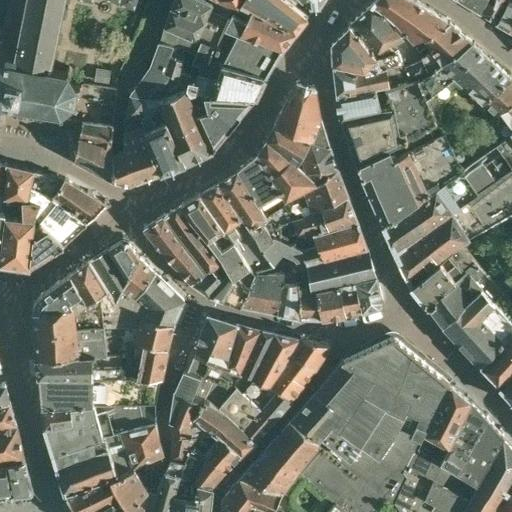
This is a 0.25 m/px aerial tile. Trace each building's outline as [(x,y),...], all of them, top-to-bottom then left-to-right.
[(28,0),(20,42),(15,54),(53,62),(55,51),(56,45),(65,0),(28,0)] [(174,0),(172,7),(200,18),(207,0),(174,0)] [(192,37),(201,40),(220,48),(231,24),(282,47),(295,30),(243,2),(241,7),(224,0),(211,0),(211,1),(209,0),(207,0),(200,18),(192,37)] [(224,0),(241,7),(243,2),(295,30),(308,15),(288,0),(224,0)] [(415,0),(375,0),(373,3),(413,42),(422,58),(434,50),(426,36),(449,21),(415,0)] [(465,0),(481,10),(485,0),(465,0)] [(505,0),(485,0),(481,10),(497,20),(505,0)] [(511,24),(511,0),(505,0),(497,20),(510,28),(511,24)] [(373,4),(350,23),(349,24),(376,57),(401,57),(397,47),(395,47),(391,41),(400,35),(411,53),(404,58),(406,64),(407,68),(422,58),(413,42),(373,3),(373,4)] [(192,37),(200,18),(172,7),(164,25),(192,37)] [(449,20),(449,21),(426,36),(434,50),(441,61),(471,40),(450,20),(449,20)] [(201,40),(196,54),(192,62),(210,70),(220,68),(225,58),(266,75),(266,73),(281,48),(282,47),(231,24),(220,48),(201,40)] [(406,64),(404,58),(402,59),(401,57),(376,57),(349,24),(332,40),(334,62),(354,71),(387,70),(406,64)] [(175,44),(165,68),(187,86),(255,96),(266,75),(225,58),(220,68),(210,70),(192,62),(190,73),(181,71),(184,60),(183,60),(185,54),(182,48),(196,54),(201,40),(192,37),(164,25),(162,32),(160,40),(175,44)] [(0,114),(3,102),(20,105),(19,110),(21,110),(22,106),(40,109),(39,113),(42,113),(43,109),(59,112),(61,120),(65,118),(63,111),(73,103),(78,107),(80,104),(75,101),(78,87),(83,86),(83,83),(77,83),(69,70),(72,66),(70,64),(65,70),(52,67),(53,62),(15,54),(20,42),(0,38),(0,114)] [(175,44),(160,40),(152,64),(165,68),(175,44)] [(493,60),(471,40),(441,61),(434,50),(422,58),(428,71),(439,92),(444,91),(445,95),(457,85),(461,89),(465,85),(466,86),(467,85),(493,60)] [(334,62),(338,92),(411,83),(428,71),(422,58),(407,68),(406,64),(387,70),(354,71),(334,62)] [(510,76),(493,60),(467,85),(486,101),(510,76)] [(152,64),(131,93),(160,99),(178,143),(181,149),(186,161),(212,149),(208,138),(201,121),(187,86),(165,68),(152,64)] [(341,116),(351,143),(393,127),(399,142),(432,126),(432,125),(439,121),(441,99),(445,95),(444,91),(439,92),(428,71),(411,83),(388,86),(390,105),(341,116)] [(511,102),(511,78),(510,76),(486,101),(498,113),(511,102)] [(322,115),(321,115),(315,84),(297,80),(275,123),(307,136),(330,145),(330,143),(322,115)] [(208,138),(212,149),(255,96),(187,86),(201,121),(208,138)] [(338,95),(341,116),(390,105),(388,86),(338,92),(338,95)] [(160,99),(131,93),(126,118),(143,115),(151,141),(160,171),(175,165),(186,161),(178,143),(160,99)] [(511,102),(498,113),(490,118),(503,136),(511,129),(511,102)] [(160,171),(151,141),(143,115),(126,118),(124,129),(126,146),(127,157),(133,157),(136,180),(160,171)] [(74,158),(115,180),(116,169),(114,152),(111,147),(114,123),(83,121),(80,134),(79,135),(74,158)] [(268,136),(268,138),(295,165),(307,136),(275,123),(268,136)] [(357,162),(384,222),(383,223),(434,188),(462,170),(462,169),(445,131),(437,135),(432,126),(399,142),(357,162)] [(351,143),(357,162),(399,142),(393,127),(351,143)] [(511,129),(503,136),(493,142),(509,161),(505,164),(496,151),(483,159),(497,179),(511,168),(511,129)] [(337,166),(330,145),(307,136),(295,165),(311,182),(337,166)] [(268,138),(258,153),(277,190),(280,188),(285,197),(302,188),(306,196),(314,192),(309,184),(311,182),(295,165),(268,138)] [(115,180),(126,182),(130,183),(136,180),(133,157),(127,157),(126,146),(114,152),(116,169),(115,180)] [(258,153),(238,169),(248,185),(258,201),(277,190),(258,153)] [(7,177),(8,163),(0,161),(0,195),(5,196),(7,177)] [(5,196),(32,199),(34,169),(8,163),(7,177),(5,196)] [(337,166),(311,182),(309,184),(314,192),(306,196),(311,209),(349,193),(348,189),(337,166)] [(511,168),(497,179),(478,193),(396,251),(411,282),(412,283),(461,240),(511,211),(511,168)] [(65,239),(86,220),(53,193),(65,176),(34,169),(32,199),(41,200),(35,215),(65,239)] [(238,169),(219,180),(241,217),(243,215),(262,248),(263,250),(277,242),(262,219),(266,216),(258,202),(258,201),(248,185),(238,169)] [(434,188),(383,223),(396,251),(478,193),(462,170),(434,188)] [(53,193),(86,220),(106,202),(88,190),(65,176),(53,193)] [(219,180),(201,191),(212,208),(248,262),(250,265),(255,273),(261,272),(259,261),(269,257),(263,250),(262,248),(243,215),(241,217),(219,180)] [(233,283),(222,297),(242,304),(250,284),(250,285),(252,279),(255,273),(250,265),(248,262),(212,208),(201,191),(182,203),(223,261),(227,270),(233,283)] [(359,219),(349,193),(311,209),(311,211),(292,217),(297,233),(312,228),(314,235),(359,219)] [(182,203),(165,213),(190,251),(197,260),(205,271),(212,266),(214,267),(223,269),(226,273),(227,270),(223,261),(182,203)] [(170,259),(177,266),(190,258),(189,255),(190,251),(165,213),(143,227),(155,246),(158,244),(170,259)] [(35,215),(34,222),(28,262),(29,263),(64,241),(64,240),(65,239),(35,215)] [(1,244),(0,258),(28,262),(34,222),(3,219),(1,244)] [(359,219),(314,235),(320,248),(323,259),(368,246),(359,219)] [(140,254),(130,238),(123,236),(111,243),(120,255),(128,267),(138,257),(140,255),(140,254)] [(461,240),(412,283),(428,305),(436,300),(435,294),(477,258),(461,240)] [(132,272),(128,267),(120,255),(111,243),(108,245),(93,255),(112,283),(123,299),(129,299),(134,298),(129,292),(132,289),(125,281),(132,272)] [(368,246),(323,259),(307,264),(309,274),(316,289),(340,283),(356,279),(376,274),(368,246)] [(320,248),(304,252),(303,259),(307,264),(323,259),(320,248)] [(190,281),(192,283),(205,271),(197,260),(190,251),(189,255),(190,258),(177,266),(190,281)] [(284,281),(297,279),(300,279),(300,274),(309,274),(307,264),(302,267),(297,260),(294,257),(283,251),(268,272),(269,272),(285,272),(284,281)] [(71,271),(82,291),(88,301),(103,291),(102,289),(112,283),(93,255),(90,257),(71,271)] [(140,255),(138,257),(128,267),(132,272),(125,281),(132,289),(129,292),(134,298),(135,298),(155,270),(140,255)] [(436,300),(428,305),(442,323),(491,274),(477,258),(435,294),(436,300)] [(192,283),(210,292),(226,273),(223,269),(214,267),(212,266),(205,271),(192,283)] [(141,315),(148,316),(163,320),(174,322),(184,298),(155,270),(135,298),(141,299),(146,303),(141,315)] [(210,292),(222,297),(233,283),(227,270),(226,273),(210,292)] [(58,280),(62,304),(74,302),(73,293),(82,291),(71,271),(58,280)] [(261,272),(255,273),(252,279),(261,280),(255,307),(263,308),(269,272),(268,272),(261,272)] [(269,272),(263,308),(277,311),(281,285),(284,281),(285,272),(269,272)] [(382,298),(376,274),(356,279),(362,309),(379,305),(382,298)] [(511,296),(491,274),(442,323),(443,324),(479,363),(511,325),(511,296)] [(250,285),(250,284),(242,304),(255,307),(261,280),(252,279),(250,285)] [(356,279),(316,289),(322,317),(347,313),(362,309),(356,279)] [(62,304),(58,280),(45,290),(43,292),(40,295),(38,298),(36,301),(35,304),(35,306),(34,308),(62,304)] [(36,333),(127,321),(139,320),(141,315),(146,303),(141,299),(135,298),(134,298),(129,299),(123,299),(112,283),(102,289),(103,291),(88,301),(82,291),(73,293),(74,302),(62,304),(34,308),(36,333)] [(277,311),(300,316),(303,290),(296,287),(281,285),(277,311)] [(300,316),(302,316),(321,317),(322,317),(316,289),(303,290),(300,316)] [(208,312),(197,341),(191,353),(223,366),(226,361),(238,321),(208,312)] [(168,346),(174,322),(163,320),(148,316),(141,315),(139,320),(127,321),(131,353),(137,353),(137,341),(168,346)] [(131,353),(127,321),(36,333),(37,355),(124,353),(131,353)] [(262,328),(238,321),(226,361),(223,366),(240,373),(262,328)] [(511,325),(479,363),(499,383),(511,368),(511,325)] [(262,328),(240,373),(252,378),(254,376),(277,331),(262,328)] [(300,337),(277,331),(254,376),(252,378),(242,390),(264,409),(280,391),(270,385),(279,370),(290,353),(300,337)] [(270,385),(280,391),(291,399),(314,369),(330,345),(300,337),(290,353),(279,370),(270,385)] [(397,337),(387,337),(340,359),(314,390),(341,409),(320,433),(316,438),(312,442),(317,446),(318,445),(321,447),(303,472),(336,497),(326,511),(374,511),(386,495),(394,502),(407,477),(403,473),(421,436),(450,380),(413,350),(397,337)] [(124,376),(160,377),(161,374),(168,346),(137,341),(137,353),(131,353),(124,353),(124,376)] [(37,355),(39,375),(124,376),(124,353),(37,355)] [(219,406),(220,404),(236,385),(240,373),(223,366),(191,353),(185,368),(201,374),(192,396),(205,398),(206,398),(219,406)] [(176,387),(171,420),(190,423),(205,398),(192,396),(201,374),(185,368),(177,386),(176,387)] [(511,368),(499,383),(511,397),(511,368)] [(42,404),(90,402),(157,400),(160,377),(124,376),(39,375),(42,404)] [(398,508),(401,511),(418,511),(424,499),(434,480),(442,463),(471,399),(450,380),(421,436),(403,473),(407,477),(394,502),(394,503),(398,508)] [(0,403),(10,401),(5,381),(0,382),(0,403)] [(220,404),(245,430),(255,439),(291,399),(280,391),(264,409),(242,390),(236,385),(220,404)] [(341,409),(314,390),(290,418),(316,438),(320,433),(341,409)] [(206,398),(205,398),(190,423),(171,420),(172,434),(172,437),(198,438),(206,437),(206,398)] [(255,440),(255,439),(245,430),(220,404),(219,406),(206,398),(206,437),(214,437),(217,433),(240,454),(255,440)] [(485,414),(471,399),(442,463),(434,480),(446,486),(454,470),(456,471),(485,414)] [(157,400),(90,402),(91,416),(44,419),(45,424),(53,450),(157,421),(157,400)] [(0,442),(20,438),(15,420),(10,401),(0,403),(0,442)] [(91,416),(90,402),(42,404),(44,419),(91,416)] [(504,434),(485,414),(456,471),(454,470),(446,486),(434,480),(424,499),(450,511),(459,511),(503,436),(504,434)] [(316,438),(290,418),(272,438),(300,458),(312,442),(316,438)] [(157,421),(53,450),(57,463),(57,466),(58,468),(125,445),(127,451),(160,439),(159,437),(157,421)] [(206,437),(198,438),(193,447),(203,453),(214,461),(225,469),(240,454),(217,433),(214,437),(206,437)] [(491,511),(511,479),(511,446),(503,436),(459,511),(450,511),(424,499),(418,511),(491,511)] [(193,447),(198,438),(172,437),(172,457),(185,460),(193,447)] [(0,461),(6,460),(25,456),(20,438),(0,442),(0,461)] [(300,458),(272,438),(258,455),(288,474),(300,458)] [(132,465),(164,453),(160,439),(127,451),(132,465)] [(132,465),(127,451),(125,445),(58,468),(65,488),(66,490),(117,471),(132,465)] [(194,479),(203,453),(193,447),(185,460),(172,457),(165,470),(177,475),(194,479)] [(164,453),(132,465),(117,471),(66,490),(79,511),(88,511),(118,492),(130,507),(161,469),(165,457),(164,453)] [(225,469),(214,461),(203,453),(194,479),(213,484),(214,483),(225,469)] [(258,455),(246,468),(282,482),(288,474),(258,455)] [(32,482),(25,456),(6,460),(12,491),(27,489),(29,489),(31,488),(32,486),(32,484),(32,482)] [(0,491),(12,491),(6,460),(0,461),(0,491)] [(282,482),(246,468),(225,493),(222,505),(236,511),(246,511),(252,506),(263,511),(274,511),(281,483),(282,482)] [(161,469),(130,507),(125,511),(150,511),(165,470),(161,469)] [(166,511),(177,475),(165,470),(150,511),(166,511)] [(177,475),(166,511),(209,511),(213,484),(194,479),(177,475)] [(511,511),(511,479),(491,511),(511,511)] [(125,511),(130,507),(118,492),(88,511),(125,511)]
